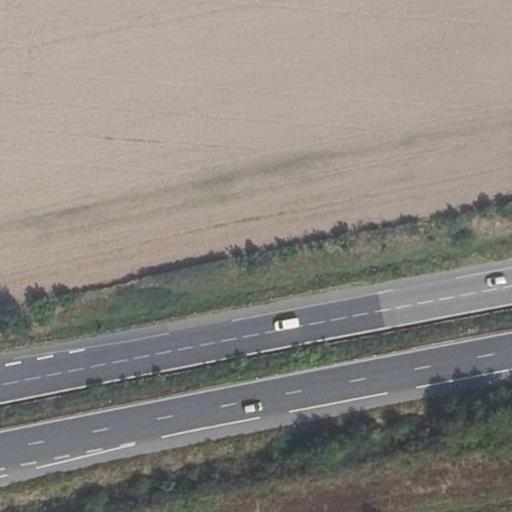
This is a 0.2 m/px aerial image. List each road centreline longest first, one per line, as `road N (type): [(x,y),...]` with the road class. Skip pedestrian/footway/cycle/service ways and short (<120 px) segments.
road 1 (trunk): [(0,454),(511,352)]
road 2 (trunk): [(511,286),(0,383)]
